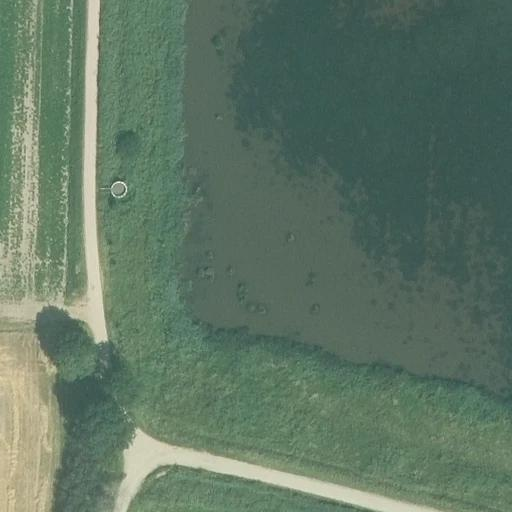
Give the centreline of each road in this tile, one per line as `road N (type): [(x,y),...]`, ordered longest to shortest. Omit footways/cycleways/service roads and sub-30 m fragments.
road 1 (track): [(139,453),(121,423),(94,314),(94,0)]
road 2 (track): [(387,511),(159,451),(139,453)]
